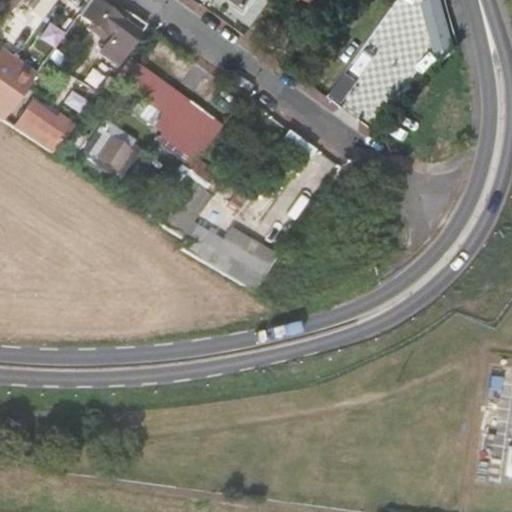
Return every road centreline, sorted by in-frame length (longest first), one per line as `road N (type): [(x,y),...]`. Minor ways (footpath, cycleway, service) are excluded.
road 1 (secondary): [(0,366),(148,366),(240,353),(334,330),(424,283),(470,225),(501,130),(501,87),(479,0)]
road 2 (residential): [(151,0),(425,200)]
